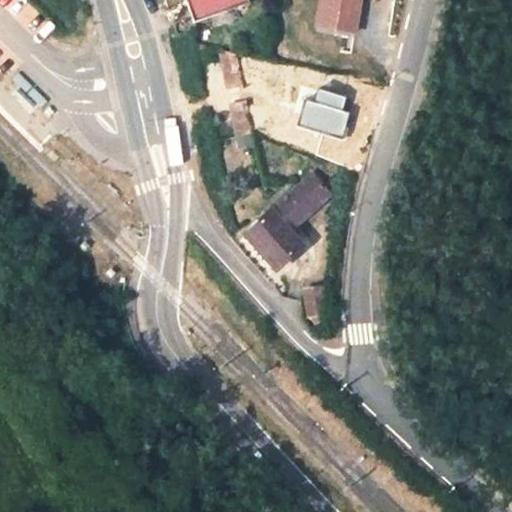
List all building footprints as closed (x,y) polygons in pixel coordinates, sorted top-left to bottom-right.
[(165,0),(169,10),(188,4),(186,0),(165,0)] [(249,1),(248,0),(186,0),(188,4),(194,20),(249,1)] [(389,11),(389,0),(375,0),(375,9),(389,11)] [(276,47),(290,48),(288,24),(275,24),(276,47)] [(308,47),(306,25),(288,24),(290,48),(308,47)] [(239,137),(252,133),(237,54),(221,51),(239,137)] [(276,75),(275,64),(261,64),(261,75),(276,75)] [(330,194),(312,175),(244,235),(275,271),(304,246),(297,239),(301,236),(296,230),(293,233),(290,229),(330,194)] [(324,313),(320,288),(306,290),(311,316),(324,313)]
